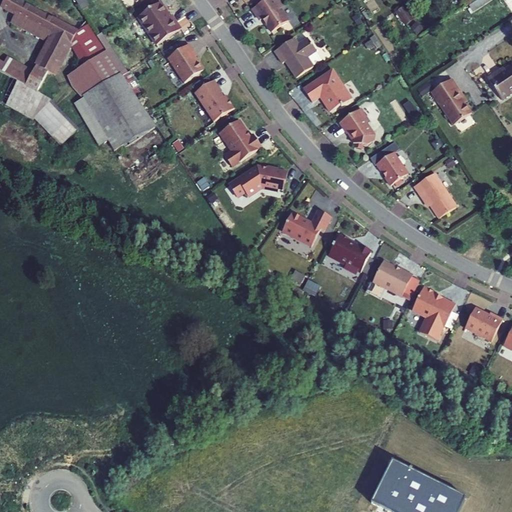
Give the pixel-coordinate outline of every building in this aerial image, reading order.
[(73,87),(83,98),(74,103),(99,146),(109,140),(115,151),(156,127),(150,116),(123,77),(97,37),(87,21),(78,33),(16,0),(5,0),(1,7),(15,15),(11,22),(23,28),(22,30),(29,33),(30,32),(49,42),(40,59),(58,69),(71,45),(83,67),(67,79),(73,87)] [(282,6),(277,0),(268,0),(253,10),(260,21),(263,20),(272,33),(289,22),(281,10),(282,6)] [(478,0),(468,7),(472,14),(492,0),(478,0)] [(161,3),(138,18),(157,45),(181,29),(172,15),(170,17),(161,3)] [(408,25),(417,18),(407,5),(398,12),(408,25)] [(323,61),(309,39),(299,45),(295,39),(275,52),(283,64),(288,61),(289,64),(288,65),(297,79),(314,68),(314,67),(323,61)] [(189,45),(168,59),(185,84),(204,71),(195,58),(196,56),(189,45)] [(58,69),(40,59),(36,66),(47,72),(55,76),(58,69)] [(496,73),(487,79),(502,101),(511,93),(511,65),(498,76),(496,73)] [(35,119),(61,146),(79,129),(52,101),(66,88),(56,77),(47,72),(36,66),(25,86),(0,72),(0,101),(34,120),(35,119)] [(352,100),(332,71),(303,90),(312,103),(320,98),(330,113),(341,106),(341,107),(352,100)] [(202,90),(212,83),(208,77),(198,84),(202,90)] [(452,80),(432,93),(454,126),(472,114),(458,94),(461,92),(452,80)] [(198,92),(195,94),(214,123),(235,109),(226,96),(224,98),(213,82),(212,83),(202,90),(198,92)] [(370,121),(362,109),(340,123),(348,134),(350,133),(354,140),(354,144),(355,144),(355,148),(363,150),(364,146),(368,147),(373,143),(374,136),(366,124),(370,121)] [(240,121),(220,134),(232,152),(225,157),(232,168),(262,148),(254,135),(251,137),(240,121)] [(377,165),(391,187),(409,175),(394,154),(377,165)] [(267,169),(258,167),(229,186),(236,197),(239,198),(245,194),(247,196),(250,197),(261,189),(278,193),(278,190),(283,191),(287,174),(278,172),(279,171),(268,168),(267,169)] [(458,207),(435,174),(415,188),(419,195),(422,193),(439,220),(458,207)] [(282,232),(312,248),(321,230),(325,231),(332,218),(319,211),(311,226),(302,221),(303,220),(292,214),(282,232)] [(361,273),(372,252),(360,246),(360,247),(348,241),(349,239),(342,235),(341,237),(339,236),(329,256),(346,265),(348,270),(353,273),(358,271),(361,273)] [(384,262),(373,283),(402,298),(404,294),(412,278),(413,276),(401,269),(400,271),(384,262)] [(458,301),(462,294),(447,287),(446,289),(441,286),(443,282),(430,276),(418,300),(433,307),(425,321),(442,330),(449,315),(451,316),(451,315),(453,310),(458,301)] [(412,278),(404,294),(412,298),(420,282),(412,278)] [(458,301),(453,310),(460,314),(465,305),(458,301)] [(465,328),(492,342),(503,320),(491,313),(490,315),(476,308),(465,328)] [(393,464),(372,504),(386,511),(458,511),(464,500),(393,464)]
